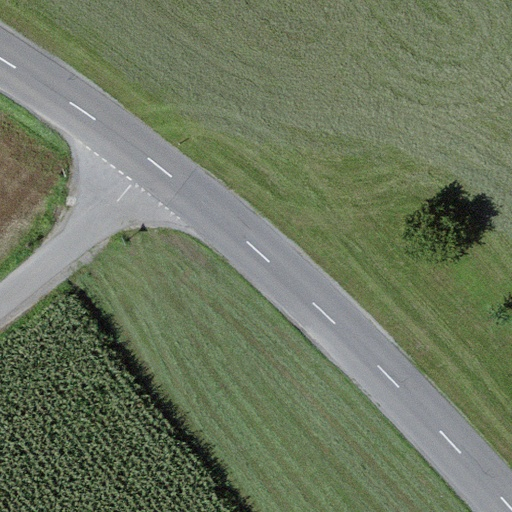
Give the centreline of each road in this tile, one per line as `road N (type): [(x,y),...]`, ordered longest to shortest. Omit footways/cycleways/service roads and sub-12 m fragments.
road 1 (tertiary): [(0,64),(165,176),(324,317),(511,508)]
road 2 (track): [(0,308),(165,176)]
